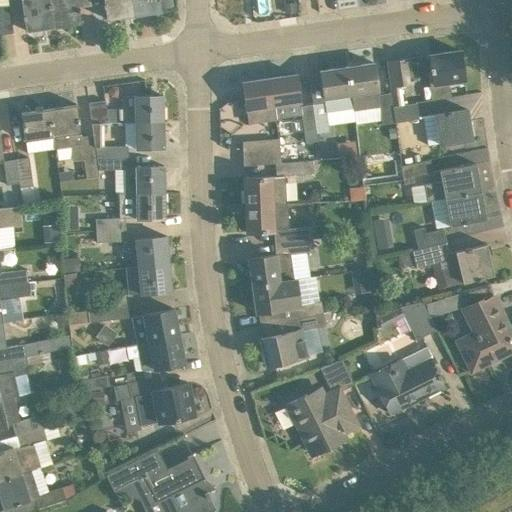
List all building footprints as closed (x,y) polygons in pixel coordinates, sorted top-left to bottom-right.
[(21,0),(26,32),(53,28),(48,0),(21,0)] [(48,0),(53,28),(80,24),(76,0),(48,0)] [(103,0),(106,20),(133,16),(131,0),(103,0)] [(131,0),(133,16),(160,12),(158,0),(131,0)] [(0,35),(1,35),(13,33),(9,5),(0,6),(0,35)] [(450,97),(448,82),(463,80),(459,51),(429,55),(433,84),(429,85),(432,100),(450,97)] [(386,61),(390,93),(392,107),(404,105),(400,86),(407,85),(404,59),(386,61)] [(392,107),(390,93),(378,95),(373,63),(347,67),(353,111),(379,107),(381,120),(394,118),(392,107)] [(324,103),(312,105),(317,138),(329,137),(327,122),(333,121),(332,114),(353,111),(347,67),(320,71),(324,103)] [(273,106),(274,119),(275,119),(301,115),(305,144),(317,142),(317,138),(312,105),(300,106),(295,75),(269,78),(273,106)] [(274,119),(273,106),(269,78),(242,82),(246,109),(248,122),(274,119)] [(135,123),(163,122),(162,96),(123,97),(124,123),(135,123)] [(88,103),(91,124),(103,124),(108,123),(105,101),(88,103)] [(416,103),(404,105),(392,107),(394,118),(395,123),(419,119),(416,103)] [(81,145),(86,178),(99,177),(98,170),(96,159),(93,134),(81,136),(76,105),(48,109),(54,149),(81,145)] [(54,149),(48,109),(21,113),(25,141),(52,137),(53,149),(54,149)] [(466,110),(422,117),(427,147),(471,139),(466,110)] [(163,122),(135,123),(135,149),(164,148),(163,122)] [(91,124),(93,134),(96,159),(128,158),(128,146),(102,147),(103,124),(91,124)] [(6,185),(19,184),(15,160),(3,162),(0,137),(0,163),(3,163),(6,185)] [(243,166),(256,165),(275,164),(281,163),(279,150),(253,152),(253,143),(242,144),(243,166)] [(28,158),(15,160),(19,184),(19,188),(32,187),(28,158)] [(125,193),(164,192),(163,166),(135,167),(128,168),(128,158),(96,159),(98,170),(124,170),(125,193)] [(413,177),(432,173),(430,160),(401,166),(404,185),(414,183),(413,177)] [(243,178),(245,205),(285,203),(283,176),(313,174),(312,161),(281,163),(275,164),(276,176),(243,178)] [(427,202),(444,199),(481,192),(475,164),(439,171),(441,182),(424,185),(427,202)] [(164,218),(164,192),(125,193),(119,193),(119,218),(95,220),(96,231),(126,230),(125,218),(136,218),(136,219),(164,218)] [(481,192),(444,199),(449,226),(486,219),(481,192)] [(286,229),(285,203),(245,205),(246,232),(278,231),(279,242),(312,240),(311,227),(286,229)] [(0,227),(21,226),(19,207),(0,209),(0,227)] [(375,219),(378,246),(392,244),(389,217),(375,219)] [(413,231),(418,249),(446,242),(443,229),(425,234),(424,228),(413,231)] [(126,230),(96,231),(97,243),(127,241),(126,230)] [(138,266),(169,264),(166,237),(135,239),(138,266)] [(248,259),(252,286),(293,280),(289,254),(313,252),(312,240),(279,242),(280,254),(248,259)] [(446,242),(418,249),(411,251),(416,268),(443,261),(449,286),(494,275),(486,244),(449,253),(446,242)] [(171,291),(169,264),(138,266),(125,268),(127,294),(102,297),(103,309),(133,305),(131,295),(140,294),(171,291)] [(0,286),(28,283),(26,270),(0,273),(0,270),(0,286)] [(264,311),(266,324),(323,314),(321,302),(299,305),(295,279),(293,280),(252,286),(256,313),(264,311)] [(0,323),(2,323),(0,306),(0,298),(29,295),(28,283),(0,286),(0,323)] [(489,285),(460,292),(464,307),(470,305),(481,328),(455,341),(470,373),(472,373),(470,369),(497,355),(499,359),(511,353),(511,340),(510,337),(511,335),(511,331),(505,317),(502,318),(494,303),(497,301),(495,298),(493,299),(489,285)] [(430,309),(456,303),(454,294),(428,300),(430,309)] [(393,321),(404,316),(416,341),(436,331),(422,302),(399,307),(375,313),(376,320),(384,332),(395,326),(393,321)] [(134,317),(133,305),(103,309),(87,311),(88,323),(105,321),(134,317)] [(133,326),(137,344),(179,336),(173,309),(143,315),(144,324),(133,326)] [(323,314),(266,324),(269,337),(261,339),(267,366),(307,357),(301,331),(325,327),(323,314)] [(52,339),(54,352),(71,348),(68,336),(52,339)] [(184,363),(179,336),(137,344),(126,346),(129,358),(139,356),(142,371),(184,363)] [(0,362),(26,357),(23,345),(0,349),(0,362)] [(0,400),(13,398),(19,396),(14,376),(29,373),(26,357),(0,362),(0,400)] [(319,368),(330,391),(309,402),(306,395),(285,406),(294,424),(297,423),(313,455),(346,438),(344,433),(359,426),(341,391),(354,385),(342,360),(319,368)] [(416,400),(443,387),(439,379),(441,378),(438,374),(437,375),(429,360),(405,372),(399,361),(371,375),(390,413),(391,412),(389,409),(414,397),(416,400)] [(78,381),(80,393),(110,387),(107,375),(78,381)] [(160,377),(158,377),(128,384),(130,399),(135,398),(141,426),(194,415),(188,383),(161,389),(160,377)] [(15,436),(43,428),(39,416),(19,422),(13,398),(0,400),(0,429),(7,428),(7,425),(12,424),(15,436)] [(0,480),(30,471),(40,468),(32,444),(46,440),(43,428),(15,436),(18,448),(13,449),(12,447),(0,451),(0,480)] [(193,455),(187,457),(189,462),(168,472),(157,449),(105,475),(113,490),(130,481),(144,509),(157,502),(162,511),(210,511),(215,510),(209,498),(210,497),(201,480),(204,479),(193,455)] [(30,500),(29,498),(34,496),(38,509),(65,500),(62,488),(38,495),(30,471),(0,480),(0,501),(3,509),(30,500)]
